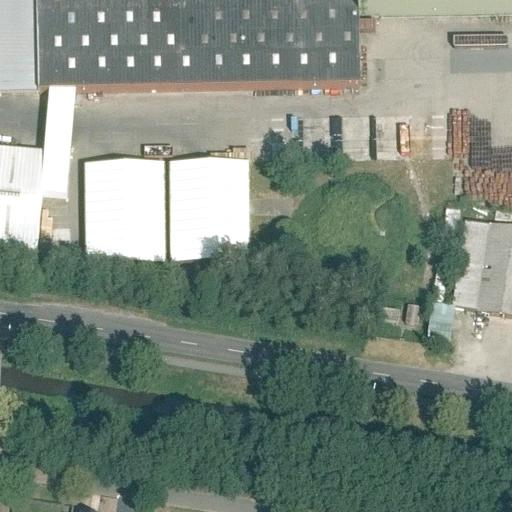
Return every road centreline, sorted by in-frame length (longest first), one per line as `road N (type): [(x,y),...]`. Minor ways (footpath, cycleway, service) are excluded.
road 1 (residential): [(0,310),(511,390)]
road 2 (residential): [(0,468),(269,511)]
